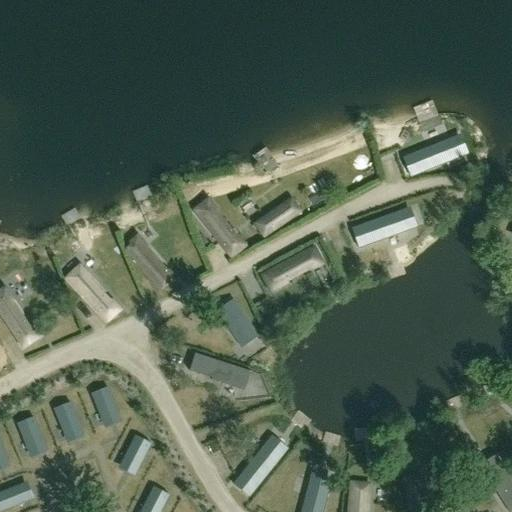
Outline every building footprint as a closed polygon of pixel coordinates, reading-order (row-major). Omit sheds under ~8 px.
[(461,147),(405,154),(408,177),(463,170),(461,147)] [(208,200),(194,212),(227,254),(233,249),(235,252),(243,245),(237,237),(235,238),(216,213),(217,212),(208,200)] [(255,225),(264,238),(300,213),(291,200),(255,225)] [(405,219),(354,238),(361,257),(412,238),(405,219)] [(125,251),(161,291),(166,286),(168,288),(177,281),(168,271),(166,273),(145,249),(147,247),(137,236),(129,244),(131,246),(125,251)] [(314,256),(311,250),(264,275),(266,279),(264,281),(270,293),(287,283),(287,282),(309,270),(310,271),(323,265),(317,255),(314,256)] [(66,279),(104,321),(109,316),(111,318),(120,310),(111,301),(109,302),(88,279),(90,278),(79,266),(66,279)] [(13,302),(5,289),(0,292),(0,314),(21,346),(27,342),(28,345),(38,338),(31,328),(29,329),(11,303),(13,302)] [(252,328),(233,300),(216,311),(236,340),(252,328)] [(250,372),(194,354),(189,372),(211,379),(211,381),(212,381),(213,378),(242,387),(246,373),(249,374),(250,372)] [(107,388),(91,394),(96,407),(98,406),(104,420),(110,417),(115,415),(110,401),(112,400),(107,388)] [(70,403),(54,409),(59,422),(61,421),(66,435),(73,432),(78,430),(72,416),(74,415),(70,403)] [(33,418),(17,424),(22,437),(24,436),(30,450),(36,447),(41,445),(36,430),(38,430),(33,418)] [(131,450),(125,463),(131,466),(136,468),(143,455),(145,456),(151,444),(135,437),(129,449),(131,450)] [(269,441),(234,485),(249,497),(284,453),(269,441)] [(511,511),(511,482),(502,466),(486,476),(508,511),(511,511)] [(422,477),(411,479),(412,482),(405,484),(410,511),(426,511),(423,492),(425,492),(422,477)] [(311,479),(302,511),(321,511),(329,484),(311,479)] [(349,511),(366,511),(369,486),(352,484),(349,511)] [(149,501),(143,511),(157,511),(161,506),(163,507),(169,496),(154,488),(147,500),(149,501)] [(4,492),(0,494),(0,511),(11,508),(11,506),(24,500),(22,494),(20,489),(5,495),(4,492)]
